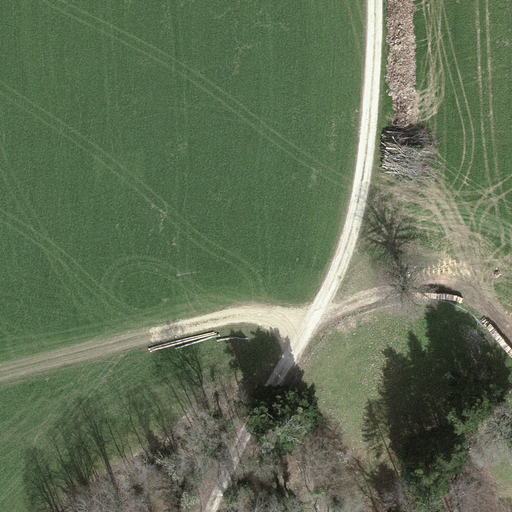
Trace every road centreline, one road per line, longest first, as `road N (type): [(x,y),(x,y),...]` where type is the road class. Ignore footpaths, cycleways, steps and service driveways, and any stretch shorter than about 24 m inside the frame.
road 1 (track): [(370,0),(365,128),(343,246),(304,333),(233,442),(208,511)]
road 2 (track): [(511,330),(447,283),(313,314)]
